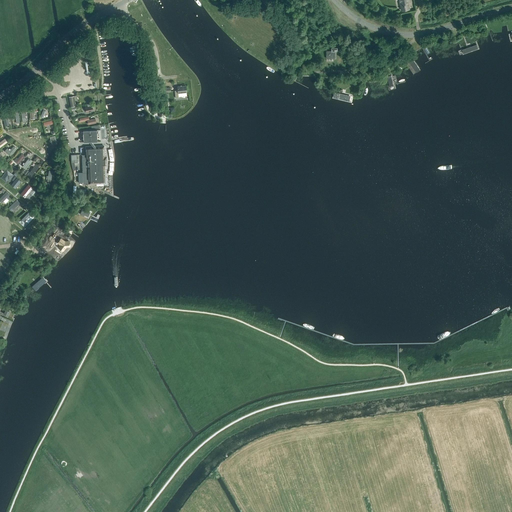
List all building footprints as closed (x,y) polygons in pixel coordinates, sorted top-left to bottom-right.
[(411,2),(410,0),(401,0),(402,3),(400,4),(402,10),(409,9),(408,2),(411,2)] [(476,45),(460,51),(462,57),(479,51),(476,45)] [(331,51),(327,51),(327,58),(335,58),(335,51),(337,51),(337,49),(337,48),(331,48),(331,51)] [(419,71),(412,61),(408,63),(415,73),(419,71)] [(178,93),(187,92),(186,86),(177,87),(178,90),(175,91),(176,98),(179,98),(178,93)] [(351,98),(335,94),(334,99),(350,103),(351,98)] [(89,124),(96,123),(94,119),(90,120),(89,116),(80,118),(81,122),(88,120),(89,124)] [(104,146),(95,147),(91,141),(97,141),(97,130),(93,130),(93,128),(91,128),(91,130),(83,130),(84,142),(89,142),(94,147),(92,147),(87,147),(84,147),(84,148),(87,147),(87,153),(87,155),(82,155),(84,183),(89,183),(105,183),(105,167),(106,167),(106,166),(106,164),(106,162),(105,161),(105,157),(104,157),(104,146)] [(20,153),(15,160),(18,162),(23,155),(20,153)] [(7,179),(8,180),(12,175),(6,169),(0,175),(0,178),(4,181),(7,179)] [(18,194),(23,197),(30,188),(28,186),(26,189),(24,187),(18,194)] [(25,228),(34,218),(28,211),(18,222),(25,228)] [(42,281),(32,289),(34,291),(44,283),(42,281)]
